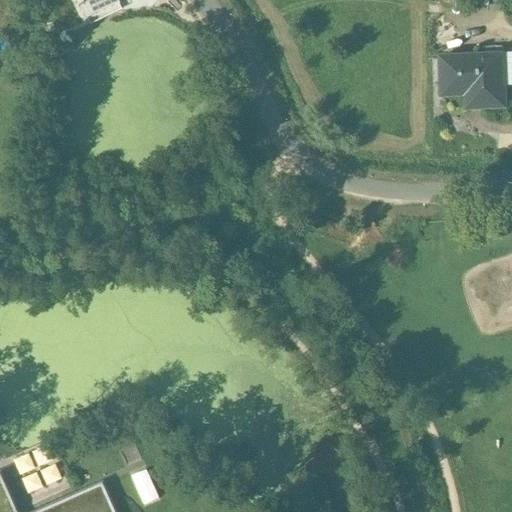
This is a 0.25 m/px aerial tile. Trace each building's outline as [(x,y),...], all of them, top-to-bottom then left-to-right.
[(78,0),(88,20),(120,4),(117,0),(78,0)] [(480,57),(440,59),(442,97),(479,95),(480,109),(505,108),(504,87),(502,56),(501,56),(501,48),(480,49),(480,57)] [(511,50),(503,51),(503,48),(501,48),(501,56),(502,56),(504,87),(511,86),(511,50)] [(17,56),(1,59),(5,77),(21,74),(17,56)] [(133,475),(144,504),(159,499),(148,470),(133,475)] [(17,511),(1,475),(0,475),(0,511),(114,511),(102,485),(41,511),(17,511)]
